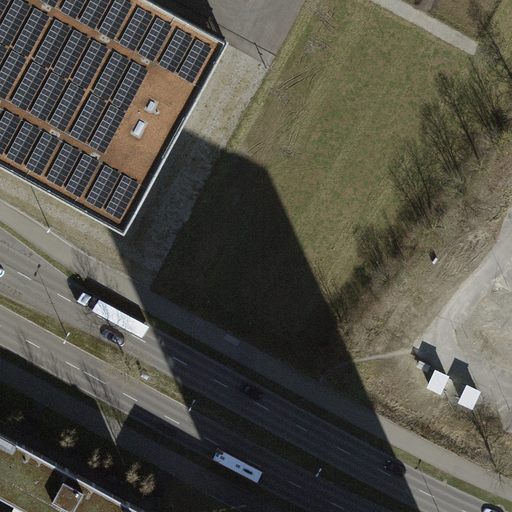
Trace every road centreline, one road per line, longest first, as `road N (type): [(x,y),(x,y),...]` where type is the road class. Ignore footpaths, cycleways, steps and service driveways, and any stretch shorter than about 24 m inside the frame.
road 1 (secondary): [(463,511),(0,266)]
road 2 (secondary): [(0,324),(350,511)]
